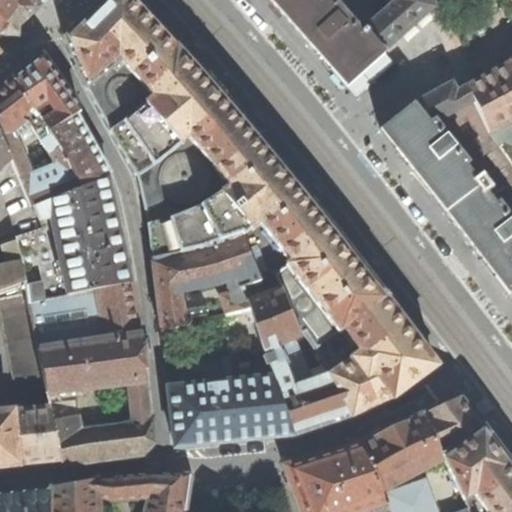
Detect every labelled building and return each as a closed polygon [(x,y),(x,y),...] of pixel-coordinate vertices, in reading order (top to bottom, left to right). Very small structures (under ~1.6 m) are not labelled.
[(0,0),(0,24),(1,27),(8,36),(27,20),(42,6),(38,0),(0,0)] [(147,224),(151,261),(194,252),(211,247),(211,246),(230,239),(241,234),(242,237),(258,223),(291,262),(275,273),(282,287),(302,332),(306,329),(318,349),(344,328),(360,351),(331,375),(352,416),(391,398),(392,398),(422,376),(436,366),(401,319),(384,297),(384,296),(369,276),(359,263),(322,216),(304,194),(258,139),(231,106),(179,46),(177,46),(173,41),(134,0),(103,0),(88,15),(65,40),(86,88),(99,108),(128,160),(139,185),(142,199),(147,224)] [(268,0),(312,49),(319,56),(353,25),(331,0),(268,0)] [(433,7),(430,0),(395,0),(396,1),(366,27),(384,50),(423,15),(433,7)] [(384,50),(366,27),(360,33),(353,25),(319,56),(346,87),(386,51),(384,50)] [(79,112),(57,80),(41,57),(28,68),(13,79),(47,134),(75,115),(79,112)] [(511,59),(506,65),(465,87),(488,132),(511,164),(511,59)] [(65,163),(47,134),(13,79),(0,90),(0,136),(11,161),(30,206),(77,188),(67,164),(65,163)] [(511,164),(488,132),(465,87),(456,92),(451,83),(414,104),(413,102),(379,129),(412,171),(444,211),(471,247),(507,295),(511,291),(511,164)] [(89,140),(75,115),(47,134),(65,163),(67,164),(77,188),(109,175),(89,140)] [(0,170),(11,161),(0,136),(0,170)] [(122,235),(109,175),(77,188),(30,206),(39,228),(13,237),(14,242),(24,284),(26,293),(28,305),(133,284),(122,235)] [(225,316),(250,310),(240,288),(258,281),(260,281),(242,237),(241,234),(230,239),(211,246),(211,247),(194,252),(151,261),(159,314),(161,329),(186,323),(180,292),(215,286),(225,316)] [(0,290),(24,284),(14,242),(2,245),(7,267),(0,268),(0,290)] [(274,375),(273,376),(293,434),(296,434),(324,425),(352,416),(331,375),(330,373),(312,380),(306,367),(298,370),(284,342),(303,333),(302,332),(282,287),(263,295),(258,281),(240,288),(250,310),(264,352),(265,351),(274,375)] [(147,448),(152,442),(144,361),(142,337),(133,284),(28,305),(39,350),(54,421),(62,461),(63,465),(142,454),(147,448)] [(0,467),(62,461),(54,421),(39,350),(28,305),(26,293),(0,299),(0,307),(21,411),(0,413),(0,467)] [(273,376),(227,381),(233,441),(262,438),(293,434),(273,376)] [(170,417),(174,448),(233,441),(227,381),(167,387),(170,417)] [(444,406),(424,415),(445,460),(470,511),(511,511),(511,498),(491,470),(444,406)] [(383,491),(402,482),(423,471),(445,460),(424,415),(393,429),(358,445),(383,491)] [(392,511),(389,503),(383,491),(358,445),(313,458),(284,467),(302,511),(392,511)] [(425,482),(423,471),(402,482),(405,489),(425,482)] [(99,511),(99,497),(113,501),(149,498),(145,511),(186,511),(191,477),(154,475),(98,480),(75,483),(50,487),(50,492),(49,511),(99,511)] [(402,482),(383,491),(389,503),(392,511),(435,511),(425,482),(405,489),(402,482)] [(0,511),(49,511),(50,492),(0,496),(0,511)]
